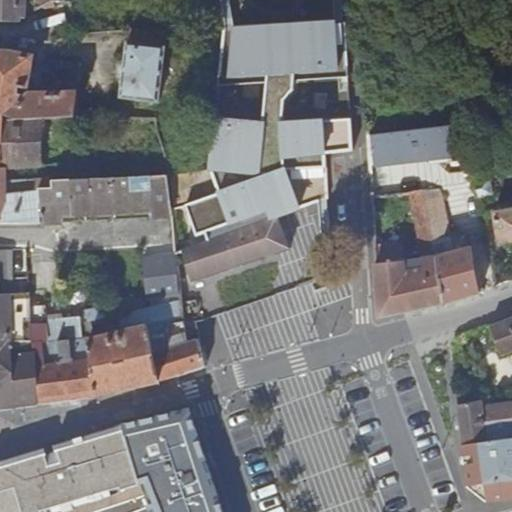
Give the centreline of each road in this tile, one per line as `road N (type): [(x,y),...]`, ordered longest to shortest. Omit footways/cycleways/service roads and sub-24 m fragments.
road 1 (residential): [(0,445),(206,387)]
road 2 (residential): [(363,342),(426,511)]
road 3 (residential): [(206,387),(363,342)]
road 4 (residential): [(363,342),(511,297)]
road 5 (residential): [(246,511),(206,387)]
